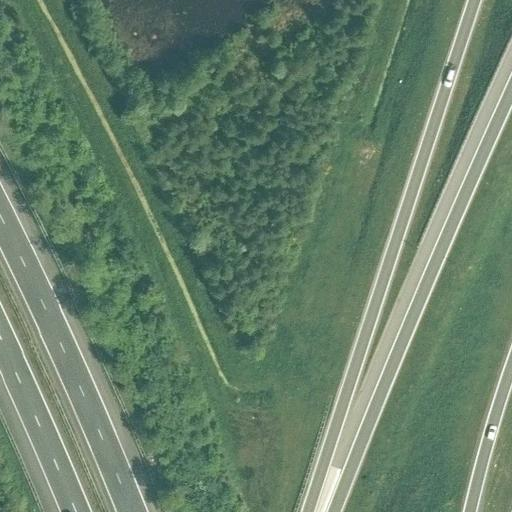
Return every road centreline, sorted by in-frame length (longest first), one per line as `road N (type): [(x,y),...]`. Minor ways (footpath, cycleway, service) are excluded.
road 1 (motorway): [(474,0),(310,511)]
road 2 (motorway): [(511,89),(413,307),(333,511)]
road 3 (motorway): [(130,511),(0,216)]
road 4 (motorway): [(0,340),(73,511)]
road 5 (motorway): [(470,511),(511,363)]
